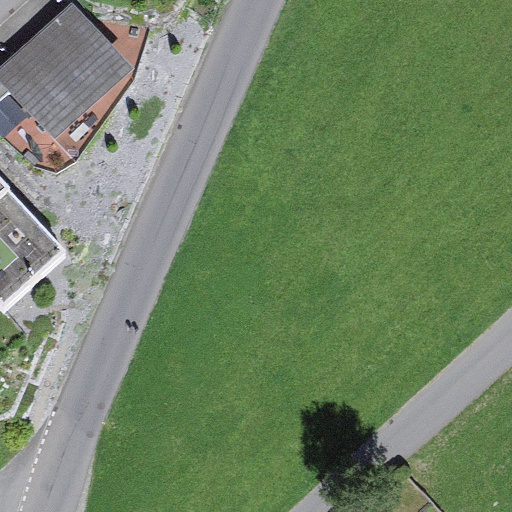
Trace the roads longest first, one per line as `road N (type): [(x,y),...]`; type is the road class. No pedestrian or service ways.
road 1 (tertiary): [(256,0),(128,301),(50,511)]
road 2 (unclassified): [(317,511),(511,333)]
